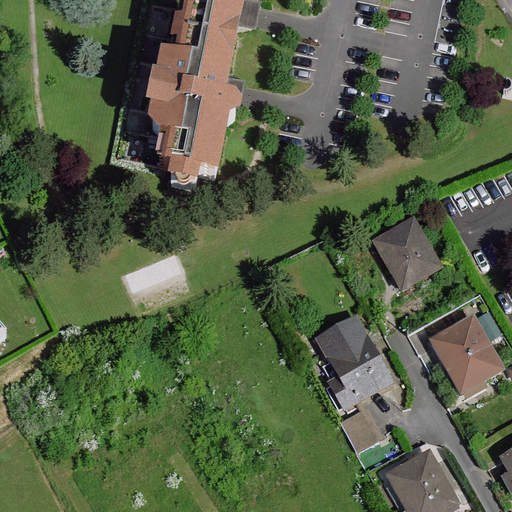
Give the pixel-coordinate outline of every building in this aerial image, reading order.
[(177,0),(174,16),(184,18),(173,70),(163,68),(158,91),(154,91),(149,119),(154,119),(152,135),(158,146),(170,149),(165,173),(178,175),(174,191),(197,195),(200,180),(216,183),(227,128),(230,127),(233,127),(235,125),(236,123),(236,120),(236,117),(235,115),(233,113),(230,112),(227,111),(227,109),(230,96),(232,83),(243,29),(246,15),(249,3),(249,0),(253,0),(257,0),(258,0),(177,0)] [(265,7),(249,3),(246,15),(243,29),(260,32),(263,20),(265,7)] [(230,96),(227,109),(243,112),(246,97),(249,86),(232,83),(230,96)] [(412,225),(376,246),(402,292),(439,271),(412,225)] [(485,313),(472,320),(485,343),(498,336),(485,313)] [(355,322),(318,343),(340,381),(329,387),(344,413),(391,386),(355,322)] [(468,323),(431,344),(459,392),(464,389),(468,395),(479,389),(475,383),(495,371),(468,323)] [(511,361),(500,369),(506,379),(511,376),(511,361)] [(366,414),(344,426),(358,453),(381,441),(366,414)] [(449,511),(455,509),(428,460),(391,480),(407,511),(449,511)]
